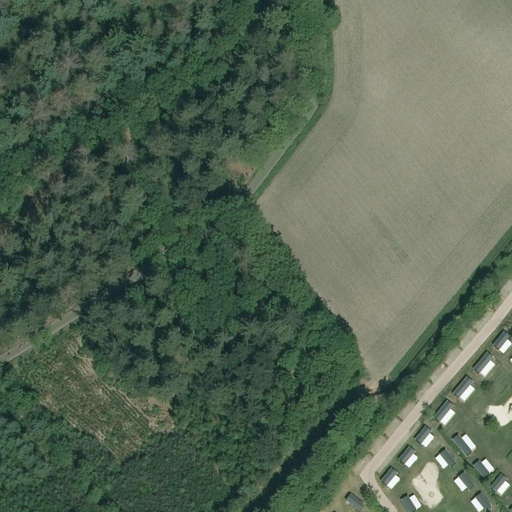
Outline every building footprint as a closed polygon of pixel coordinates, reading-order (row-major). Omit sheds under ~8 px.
[(473,327),(477,331),(483,323),(479,319),(473,327)] [(511,342),(511,341),(503,348),(511,356),(511,355),(511,342)] [(441,386),(445,378),(435,373),(431,380),(441,386)] [(496,406),(504,399),(498,390),(489,397),(496,406)] [(460,434),(454,439),(463,448),(469,442),(460,434)] [(449,467),(460,457),(454,450),(443,460),(449,467)] [(476,463),(481,458),(474,450),(468,456),(476,463)] [(461,480),(470,473),(465,466),(455,473),(461,480)] [(481,472),(487,480),(494,475),(488,467),(481,472)] [(499,494),(505,489),(498,480),(492,486),(499,494)] [(334,502),(348,511),(355,511),(358,508),(339,495),(334,502)]
